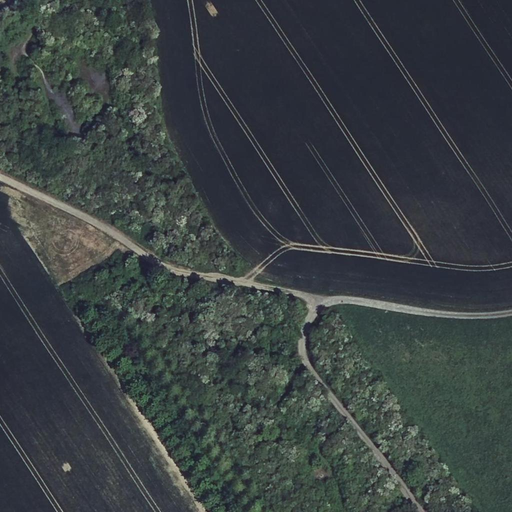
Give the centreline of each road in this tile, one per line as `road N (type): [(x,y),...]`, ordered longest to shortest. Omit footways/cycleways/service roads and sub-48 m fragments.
road 1 (unclassified): [(0,176),(101,225),(160,266),(226,280)]
road 2 (unclassified): [(299,358),(414,511)]
road 3 (unclassified): [(322,299),(465,316),(511,312)]
